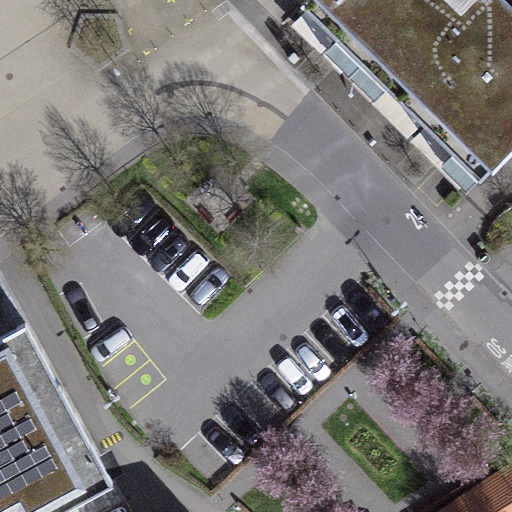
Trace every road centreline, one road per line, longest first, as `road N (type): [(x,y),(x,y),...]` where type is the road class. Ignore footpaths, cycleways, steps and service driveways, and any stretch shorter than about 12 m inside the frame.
road 1 (residential): [(0,208),(135,116),(221,93),(297,124),(458,285)]
road 2 (residential): [(0,241),(136,464),(208,511)]
